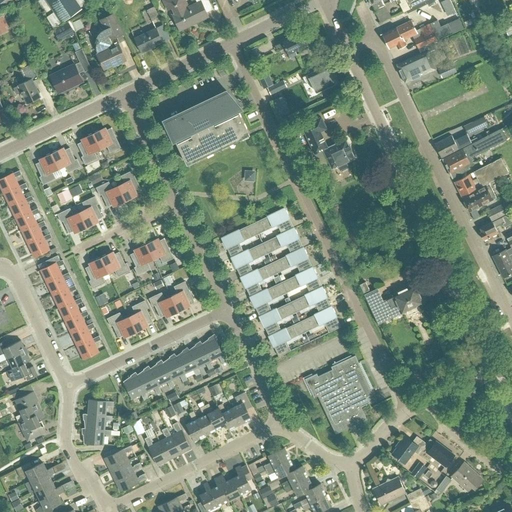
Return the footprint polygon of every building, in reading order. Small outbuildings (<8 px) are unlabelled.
[(45,0),(53,12),(46,17),(53,27),(82,8),(80,6),(85,2),(83,0),(45,0)] [(186,0),(163,0),(168,10),(172,8),(175,13),(172,14),(180,30),(208,16),(206,12),(212,9),(208,0),(196,0),(197,2),(189,6),(186,0)] [(384,6),(383,4),(391,0),(395,0),(397,4),(399,3),(403,11),(410,8),(413,13),(421,9),(419,4),(426,0),(369,0),(371,4),(375,11),(384,6)] [(152,20),(159,16),(154,6),(147,9),(152,20)] [(100,20),(105,29),(101,32),(98,35),(96,39),(95,41),(97,42),(96,46),(96,50),(98,53),(97,54),(104,69),(116,63),(116,65),(126,60),(115,37),(123,33),(113,13),(100,20)] [(4,15),(0,17),(0,33),(7,31),(5,27),(8,26),(4,15)] [(480,15),(464,22),(466,26),(482,19),(480,15)] [(411,20),(382,34),(389,48),(396,45),(398,49),(406,45),(404,40),(412,36),(418,49),(437,40),(436,38),(433,30),(423,34),(420,28),(416,30),(411,20)] [(437,20),(430,23),(433,30),(436,38),(451,32),(448,23),(440,26),(437,20)] [(74,32),(68,22),(54,30),(59,41),(74,32)] [(154,45),(162,41),(156,28),(134,38),(141,53),(155,46),(154,45)] [(302,32),(282,41),(282,42),(275,45),(278,51),(285,47),(290,58),(297,54),(295,51),(307,45),(302,32)] [(72,44),(76,51),(81,49),(77,42),(72,44)] [(437,48),(434,42),(419,49),(421,53),(397,64),(405,83),(436,69),(428,51),(437,48)] [(58,93),(83,81),(79,73),(84,70),(85,71),(91,68),(82,49),(81,49),(76,51),(75,52),(80,62),(75,64),(74,64),(50,76),(58,93)] [(26,81),(18,85),(18,86),(14,88),(16,93),(21,91),(27,103),(40,97),(33,81),(38,78),(31,63),(20,69),(26,81)] [(325,66),(303,77),(306,83),(310,81),(315,90),(333,82),(325,66)] [(265,68),(256,72),(264,88),(273,84),(265,68)] [(286,87),(284,82),(283,80),(267,88),(270,94),(286,87)] [(249,132),(239,111),(243,109),(226,88),(165,118),(172,133),(174,131),(173,133),(173,135),(175,137),(177,137),(174,138),(186,162),(249,132)] [(286,111),(280,114),(282,120),(289,117),(286,111)] [(488,125),(484,116),(463,126),(467,134),(488,125)] [(355,158),(346,138),(327,147),(320,131),(326,128),(321,117),(302,126),(315,154),(323,150),(332,169),(339,166),(341,169),(346,167),(344,163),(355,158)] [(93,133),(100,148),(107,145),(110,152),(121,147),(111,127),(103,131),(101,129),(93,133)] [(501,129),(442,159),(452,178),(467,170),(466,167),(474,163),(471,158),(506,140),(501,129)] [(100,148),(93,133),(85,137),(87,139),(77,143),(83,155),(81,156),(85,164),(98,158),(94,151),(100,148)] [(451,135),(435,143),(442,157),(458,149),(457,147),(464,143),(461,136),(454,140),(451,135)] [(60,149),(52,153),(58,168),(64,165),(68,172),(81,166),(77,158),(75,159),(69,147),(61,151),(60,149)] [(58,168),(52,153),(44,157),(45,159),(36,163),(41,175),(39,176),(43,184),(56,178),(52,171),(58,168)] [(482,186),(509,172),(501,158),(474,171),(482,186)] [(0,185),(3,193),(19,186),(15,177),(21,174),(19,170),(13,173),(0,178),(0,185)] [(118,186),(125,200),(133,196),(132,194),(141,190),(132,170),(121,175),(124,183),(118,186)] [(254,170),(243,170),(243,180),(254,181),(254,170)] [(100,173),(89,178),(92,185),(103,180),(100,173)] [(469,174),(454,181),(461,196),(476,189),(469,174)] [(70,176),(64,179),(66,184),(73,181),(70,176)] [(125,200),(118,186),(112,189),(109,181),(96,187),(99,194),(101,194),(107,206),(116,202),(117,204),(125,200)] [(25,182),(19,186),(3,193),(10,206),(25,198),(21,189),(27,186),(25,182)] [(489,183),(462,197),(469,212),(496,198),(489,183)] [(72,194),(82,190),(79,185),(69,189),(72,194)] [(47,196),(53,194),(50,187),(43,190),(47,196)] [(72,198),(68,189),(57,194),(61,203),(72,198)] [(27,197),(25,198),(10,206),(16,218),(31,211),(27,202),(33,199),(32,195),(27,197)] [(85,209),(79,212),(86,227),(94,223),(93,221),(102,217),(97,204),(99,204),(95,196),(82,202),(85,209)] [(486,211),(491,221),(509,212),(505,202),(486,211)] [(31,211),(16,218),(22,231),(37,223),(42,221),(38,212),(40,212),(38,208),(31,211)] [(86,227),(79,212),(73,215),(70,208),(57,214),(61,222),(63,221),(68,233),(77,228),(78,231),(86,227)] [(278,356),(291,350),(286,341),(324,323),(328,332),(341,327),(284,208),(222,238),(278,356)] [(481,231),(479,232),(483,240),(498,233),(495,227),(505,222),(502,217),(480,228),(481,231)] [(44,220),(42,221),(37,223),(22,231),(28,244),(43,236),(39,227),(46,224),(44,220)] [(43,236),(28,244),(34,256),(50,249),(45,240),(52,237),(50,233),(43,236)] [(154,240),(146,244),(153,259),(159,256),(163,263),(174,258),(164,238),(155,242),(154,240)] [(153,259),(146,244),(138,248),(139,250),(130,254),(136,266),(134,267),(137,274),(150,269),(147,261),(153,259)] [(511,262),(505,249),(492,256),(495,262),(497,266),(498,266),(503,277),(511,272),(511,262)] [(109,253),(101,257),(108,272),(114,269),(117,276),(130,270),(127,262),(125,263),(119,251),(110,256),(109,253)] [(47,282),(62,275),(58,266),(64,263),(62,259),(60,260),(58,255),(45,261),(48,266),(40,270),(47,282)] [(108,272),(101,257),(93,261),(94,263),(85,267),(91,279),(89,280),(92,288),(105,282),(102,275),(108,272)] [(388,264),(386,260),(378,264),(380,268),(388,264)] [(172,271),(179,268),(176,261),(169,264),(172,271)] [(62,275),(47,282),(53,295),(68,288),(64,279),(70,276),(69,272),(62,275)] [(365,281),(361,273),(356,276),(359,284),(363,292),(369,290),(365,281)] [(166,285),(173,282),(170,275),(163,278),(166,285)] [(161,279),(153,283),(156,289),(164,286),(161,279)] [(144,293),(153,288),(149,281),(140,287),(144,293)] [(177,294),(171,296),(178,311),(186,307),(185,305),(194,301),(185,281),(174,286),(177,294)] [(41,283),(33,286),(36,294),(44,291),(41,283)] [(68,288),(53,295),(59,308),(74,300),(70,292),(77,289),(75,285),(68,288)] [(417,304),(421,302),(414,287),(407,290),(406,288),(399,292),(399,293),(395,296),(387,299),(388,302),(384,304),(377,288),(364,294),(378,324),(407,310),(409,314),(419,309),(417,304)] [(178,311),(171,296),(165,299),(162,292),(149,298),(153,306),(154,305),(160,317),(169,313),(170,315),(178,311)] [(108,302),(104,293),(95,297),(99,306),(108,302)] [(77,299),(74,300),(59,308),(65,321),(80,313),(76,304),(83,301),(81,297),(77,299)] [(129,316),(136,331),(144,327),(143,325),(152,321),(146,309),(148,308),(145,300),(132,306),(135,314),(129,316)] [(81,312),(80,313),(65,321),(71,333),(86,326),(82,317),(89,314),(87,310),(81,312)] [(136,331),(129,316),(123,319),(120,312),(107,318),(111,326),(113,325),(118,337),(127,333),(128,335),(136,331)] [(161,319),(164,326),(172,323),(169,316),(161,319)] [(87,325),(86,326),(71,333),(77,346),(92,338),(88,330),(95,326),(93,322),(92,323),(87,325)] [(208,343),(203,345),(210,360),(219,356),(222,363),(226,361),(216,340),(217,339),(214,334),(206,340),(207,340),(208,343)] [(92,338),(77,346),(83,359),(99,351),(94,342),(101,339),(99,335),(92,338)] [(8,358),(27,349),(25,346),(24,347),(21,340),(8,346),(5,340),(0,342),(0,355),(5,352),(8,358)] [(195,349),(190,352),(197,367),(206,362),(209,369),(213,367),(210,360),(203,345),(200,341),(193,346),(194,347),(195,349)] [(200,373),(197,367),(190,352),(187,348),(181,352),(181,353),(182,355),(177,358),(184,373),(193,369),(196,375),(200,373)] [(27,349),(8,358),(11,364),(5,367),(7,371),(24,363),(30,360),(27,353),(28,353),(27,349)] [(169,361),(164,364),(171,379),(180,375),(183,381),(186,380),(187,379),(184,373),(177,358),(174,354),(168,358),(168,359),(169,361)] [(333,369),(318,376),(317,373),(305,378),(310,389),(314,397),(318,395),(336,433),(366,419),(360,406),(368,402),(369,403),(376,400),(355,355),(331,366),(333,369)] [(156,368),(151,370),(158,385),(167,381),(170,388),(174,386),(171,379),(164,364),(161,360),(155,365),(156,368)] [(24,363),(7,371),(12,381),(24,375),(27,380),(38,375),(33,365),(27,368),(24,363)] [(158,385),(151,370),(148,366),(142,371),(143,374),(138,376),(145,391),(154,387),(157,394),(161,392),(158,385)] [(206,371),(209,376),(215,373),(213,368),(206,371)] [(130,380),(124,382),(132,398),(141,393),(144,400),(148,398),(145,391),(138,376),(135,372),(129,377),(129,378),(130,380)] [(197,382),(203,379),(200,374),(194,376),(197,382)] [(213,396),(220,393),(216,384),(209,387),(213,396)] [(34,390),(15,399),(24,419),(42,411),(37,401),(38,401),(34,390)] [(176,391),(167,396),(170,402),(179,398),(176,391)] [(238,404),(232,407),(240,424),(251,418),(246,409),(252,406),(244,392),(234,397),(238,404)] [(89,399),(88,414),(105,415),(106,405),(113,406),(113,401),(89,399)] [(9,411),(14,409),(11,401),(6,403),(9,411)] [(184,411),(179,401),(173,405),(178,414),(184,411)] [(218,408),(211,411),(208,403),(203,405),(216,429),(226,424),(227,424),(218,408)] [(240,424),(232,407),(226,411),(222,403),(217,406),(218,408),(227,424),(226,424),(229,429),(240,424)] [(176,414),(171,405),(164,409),(169,417),(176,414)] [(203,415),(197,418),(205,435),(216,429),(203,405),(199,408),(203,415)] [(24,419),(19,422),(27,440),(46,431),(42,423),(41,424),(38,418),(44,415),(42,411),(24,419)] [(133,420),(138,417),(135,411),(130,413),(133,420)] [(205,435),(197,418),(193,411),(188,413),(192,421),(186,424),(194,440),(205,435)] [(84,414),(81,414),(82,420),(83,420),(83,427),(83,428),(87,428),(104,429),(105,420),(112,420),(112,416),(105,415),(88,414),(86,414),(84,414)] [(145,431),(139,419),(132,423),(138,435),(145,431)] [(177,432),(170,435),(180,454),(191,448),(177,422),(172,424),(175,430),(176,429),(177,432)] [(122,428),(125,434),(133,430),(130,424),(122,428)] [(83,427),(80,427),(81,433),(82,443),(86,443),(103,444),(104,434),(111,435),(111,430),(104,429),(87,428),(83,428),(83,427)] [(170,435),(166,427),(162,429),(164,435),(165,435),(166,437),(159,441),(169,459),(180,454),(170,435)] [(418,454),(426,443),(416,436),(412,441),(404,435),(399,441),(400,442),(392,453),(405,463),(414,451),(418,454)] [(169,459),(159,441),(153,444),(151,442),(152,441),(149,436),(145,438),(158,465),(169,459)] [(426,443),(418,454),(427,461),(431,456),(445,466),(454,455),(436,441),(431,447),(426,443)] [(109,469),(128,460),(125,454),(134,450),(131,445),(104,458),(109,469)] [(266,470),(290,458),(284,447),(268,455),(271,462),(264,465),(266,470)] [(290,458),(266,470),(268,474),(276,470),(279,477),(286,473),(295,469),(290,458)] [(131,466),(128,460),(109,469),(115,480),(134,471),(142,467),(140,462),(131,466)] [(411,473),(418,478),(426,467),(419,461),(411,473)] [(46,470),(47,470),(43,462),(33,467),(30,462),(16,468),(20,478),(29,476),(31,480),(47,472),(46,470)] [(483,479),(464,462),(451,475),(468,490),(472,485),(477,485),(483,479)] [(232,478),(240,494),(251,489),(247,480),(252,477),(246,465),(241,468),(240,466),(235,468),(239,475),(232,478)] [(286,473),(289,479),(282,483),(284,488),(308,476),(302,465),(295,469),(286,473)] [(47,472),(31,480),(36,490),(52,482),(49,475),(56,472),(53,466),(47,470),(46,470),(47,472)] [(428,470),(424,475),(428,478),(432,473),(428,470)] [(137,477),(134,471),(115,480),(120,491),(147,478),(145,473),(137,477)] [(260,472),(253,475),(256,482),(263,479),(260,472)] [(240,494),(232,478),(226,481),(223,474),(218,477),(230,499),(240,494)] [(308,476),(284,488),(286,492),(294,488),(297,495),(305,491),(304,491),(313,487),(308,476)] [(398,476),(373,488),(381,504),(406,492),(398,476)] [(434,491),(439,495),(441,493),(451,479),(446,476),(434,491)] [(217,486),(211,489),(219,505),(230,499),(218,477),(214,479),(217,486)] [(52,482),(36,490),(40,500),(57,491),(58,494),(65,491),(62,485),(55,488),(52,482)] [(219,505),(211,489),(207,482),(203,484),(206,491),(200,494),(203,501),(198,503),(202,511),(209,511),(208,510),(219,505)] [(304,491),(305,491),(308,497),(300,501),(302,505),(326,494),(321,483),(313,487),(304,491)] [(266,496),(272,494),(269,485),(258,490),(262,498),(266,496)] [(410,503),(425,496),(424,495),(431,491),(427,487),(422,490),(420,487),(406,494),(410,503)] [(16,491),(9,494),(12,501),(19,497),(16,491)] [(57,491),(40,500),(43,504),(36,509),(37,511),(53,511),(61,508),(54,511),(52,506),(62,501),(58,494),(57,491)] [(182,511),(181,509),(182,508),(179,501),(181,500),(182,500),(187,498),(185,493),(158,506),(161,511),(182,511)] [(278,503),(274,493),(272,494),(266,496),(271,506),(278,503)] [(316,511),(331,505),(326,494),(302,505),(304,510),(312,506),(314,511),(316,511)] [(414,511),(412,511),(421,511),(420,511),(430,506),(425,496),(410,503),(414,511)] [(16,511),(23,507),(19,498),(12,502),(11,502),(16,511)] [(511,511),(511,508),(510,503),(491,511),(511,511)]
